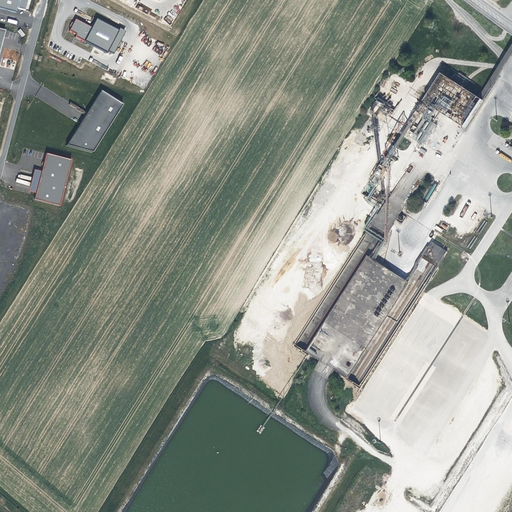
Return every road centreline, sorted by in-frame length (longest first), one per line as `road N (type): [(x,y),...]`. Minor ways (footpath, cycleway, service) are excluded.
road 1 (track): [(0,314),(197,0)]
road 2 (unknown): [(498,330),(458,409),(428,450),(401,466),(315,419),(313,385)]
road 3 (unclassified): [(0,165),(36,23)]
